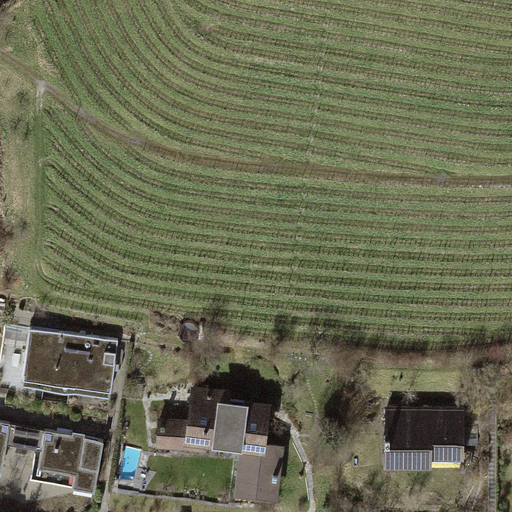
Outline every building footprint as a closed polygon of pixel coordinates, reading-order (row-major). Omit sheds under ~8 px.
[(33,329),(26,380),(72,387),(79,335),(33,329)] [(79,335),(72,387),(116,392),(122,341),(79,335)] [(230,386),(194,383),(191,417),(163,415),(160,448),(219,453),(220,444),(243,446),(239,495),(282,499),(287,440),(276,439),(279,399),(229,395),(230,386)] [(387,405),(387,468),(439,468),(439,460),(468,460),(468,405),(387,405)] [(0,471),(7,472),(12,445),(28,448),(32,428),(0,421),(0,471)] [(65,434),(32,428),(28,448),(39,450),(36,474),(79,482),(77,493),(98,496),(108,442),(89,439),(90,434),(74,431),(74,435),(65,434)]
